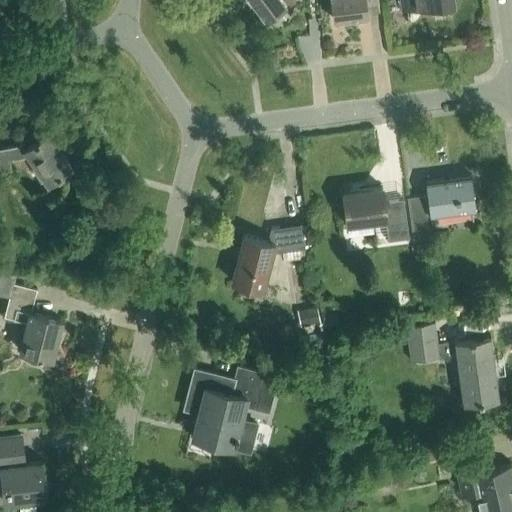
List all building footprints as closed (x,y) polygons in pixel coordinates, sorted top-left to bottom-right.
[(251,0),(265,18),(284,4),(287,8),(293,2),(293,0),(251,0)] [(378,1),(377,0),(331,0),(335,21),(368,16),(366,3),(378,1)] [(400,0),(402,11),(454,3),(453,0),(400,0)] [(0,146),(0,171),(12,169),(10,159),(30,155),(47,181),(72,164),(49,131),(26,147),(21,142),(0,146)] [(428,215),(473,208),(469,174),(430,179),(432,193),(408,196),(413,229),(430,226),(428,215)] [(389,238),(409,235),(403,197),(385,199),(383,185),(359,189),(359,186),(348,188),(348,190),(342,191),(347,222),(385,217),(389,238)] [(305,247),(302,225),(302,222),(271,227),(268,240),(243,234),(231,280),(263,289),(273,252),(305,248),(305,247)] [(4,316),(28,322),(21,351),(52,358),(62,317),(32,310),(37,289),(12,283),(4,316)] [(317,306),(298,309),(301,325),(320,321),(317,306)] [(337,330),(334,314),(322,317),(325,332),(337,330)] [(463,403),(499,398),(491,336),(436,343),(433,321),(407,324),(411,359),(439,355),(439,354),(457,352),(463,403)] [(276,379),(264,375),(235,368),(233,378),(195,369),(185,407),(198,411),(192,436),(233,447),(233,446),(249,450),(256,423),(240,419),(244,406),(256,408),(256,407),(268,410),(276,379)] [(34,497),(46,496),(41,460),(24,462),(21,433),(0,435),(0,456),(3,456),(4,465),(0,465),(0,468),(4,501),(19,499),(20,511),(24,511),(36,511),(34,497)] [(446,441),(425,443),(427,459),(448,456),(446,441)] [(480,511),(511,511),(511,462),(485,469),(481,449),(453,456),(462,496),(476,493),(480,511)]
